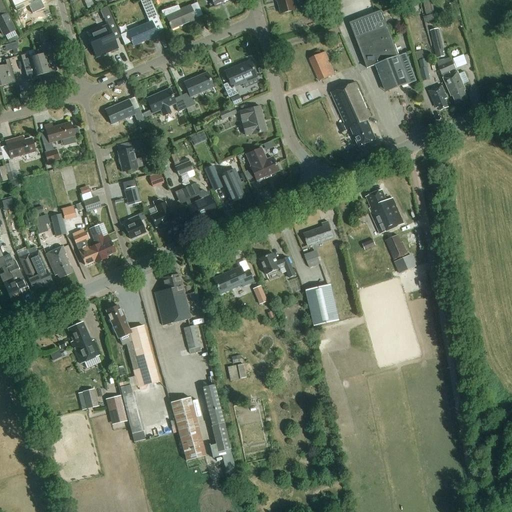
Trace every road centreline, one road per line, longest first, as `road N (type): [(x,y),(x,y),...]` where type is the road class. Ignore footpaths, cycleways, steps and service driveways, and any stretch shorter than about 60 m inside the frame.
road 1 (track): [(407,147),(478,511)]
road 2 (tertiary): [(317,176),(341,176),(511,103)]
road 3 (tertiary): [(134,269),(296,199),(317,176)]
road 4 (residential): [(83,94),(258,19)]
road 5 (residential): [(134,269),(83,94)]
road 6 (residential): [(317,176),(292,141),(258,19)]
road 7 (unknown): [(407,147),(372,98),(342,0)]
road 8 (tertiary): [(0,328),(134,269)]
